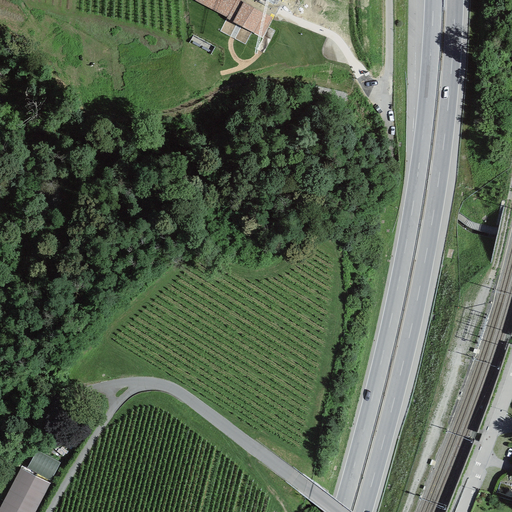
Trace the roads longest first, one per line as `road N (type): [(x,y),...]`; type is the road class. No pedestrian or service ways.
road 1 (trunk): [(432,0),(407,233),(340,511)]
road 2 (trunk): [(363,511),(431,222),(454,0)]
road 3 (unclassified): [(47,511),(92,438),(146,383),(184,394),(339,511)]
road 4 (track): [(511,188),(495,262),(404,511)]
road 5 (track): [(0,286),(52,194),(0,195)]
road 6 (track): [(146,383),(97,384),(0,424)]
road 7 (unclassified): [(511,376),(463,511)]
